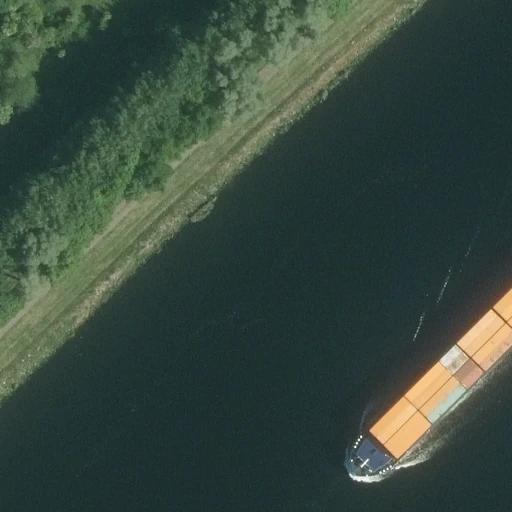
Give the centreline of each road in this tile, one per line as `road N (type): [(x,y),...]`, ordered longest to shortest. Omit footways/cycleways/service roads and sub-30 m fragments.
road 1 (unclassified): [(0,331),(350,0)]
road 2 (track): [(252,0),(0,234)]
